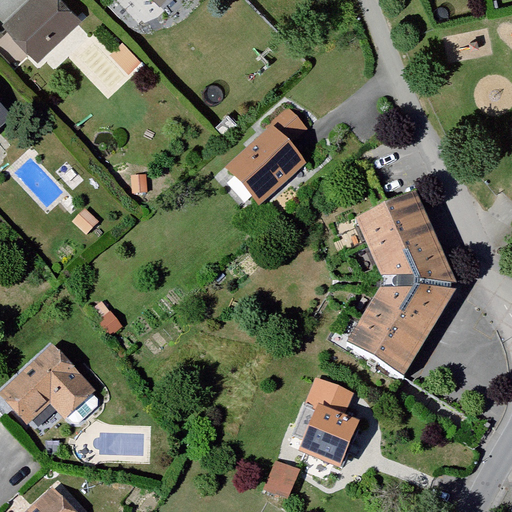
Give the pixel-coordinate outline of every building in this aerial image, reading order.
[(64,0),(34,0),(7,26),(40,61),(84,20),(64,0)] [(0,102),(0,134),(16,119),(0,102)] [(287,106),(221,166),(261,209),(312,163),(292,141),(306,128),(287,106)] [(390,287),(356,345),(412,377),(465,287),(424,194),(361,221),(390,287)] [(4,395),(30,423),(55,400),(70,418),(95,395),(54,350),(4,395)] [(324,409),(305,455),(352,474),(371,425),(347,415),(355,395),(318,380),(309,403),(324,409)] [(303,472),(277,461),(267,485),(294,496),(303,472)] [(79,511),(54,487),(29,511),(79,511)]
